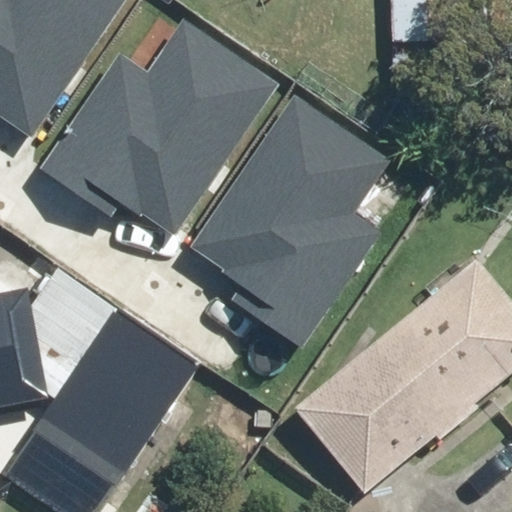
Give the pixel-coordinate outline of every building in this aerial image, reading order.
[(0,0),(0,110),(41,137),(129,0),(0,0)] [(472,0),(401,0),(403,38),(474,35),(472,0)] [(124,50),(43,175),(122,226),(138,202),(181,230),(278,80),(184,20),(153,68),(124,50)] [(226,289),(305,340),(386,215),(358,197),(389,149),(295,88),(198,237),(241,265),(226,289)] [(511,296),(481,259),(306,406),(375,488),(511,373),(511,296)] [(65,269),(46,297),(0,303),(0,439),(108,509),(205,359),(65,269)]
